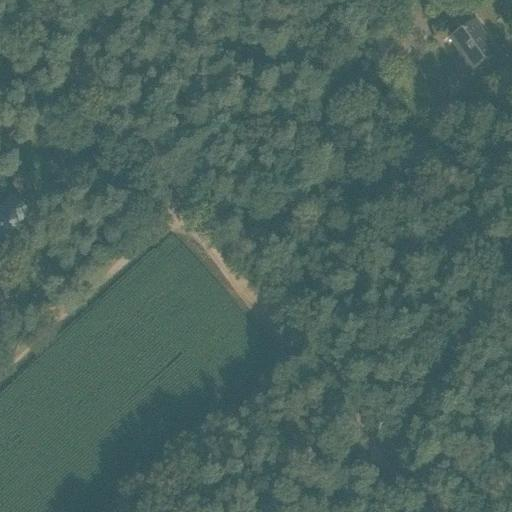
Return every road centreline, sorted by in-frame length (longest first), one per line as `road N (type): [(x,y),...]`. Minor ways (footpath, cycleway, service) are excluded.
road 1 (track): [(440,511),(14,0)]
road 2 (track): [(184,206),(0,373)]
